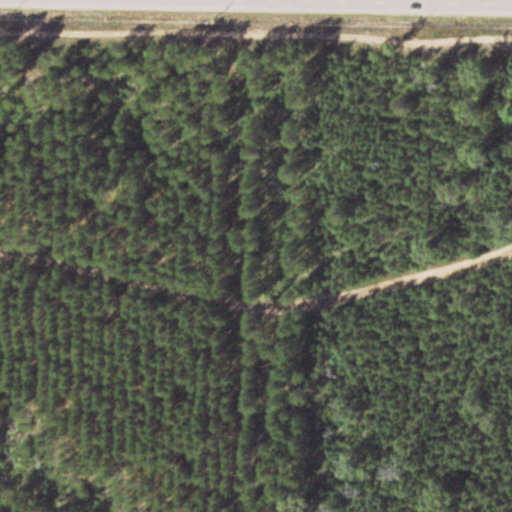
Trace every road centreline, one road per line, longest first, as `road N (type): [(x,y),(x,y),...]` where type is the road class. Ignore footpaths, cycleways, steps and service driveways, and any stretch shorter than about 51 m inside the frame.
road 1 (residential): [(0,254),(312,304),(511,243)]
road 2 (tertiary): [(511,7),(122,0)]
